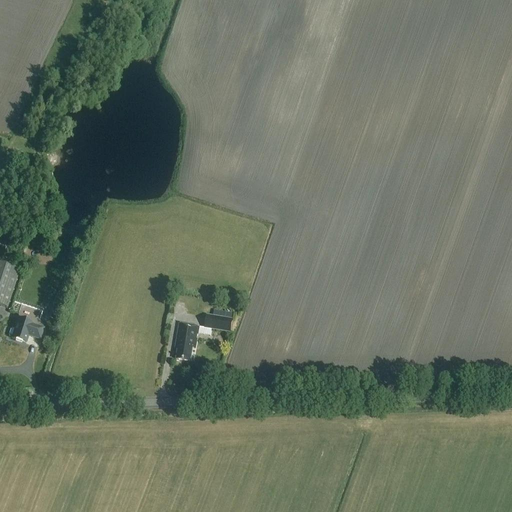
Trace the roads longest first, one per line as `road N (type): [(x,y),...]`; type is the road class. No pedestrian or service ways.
road 1 (tertiary): [(511,394),(0,406)]
road 2 (track): [(398,396),(511,64)]
